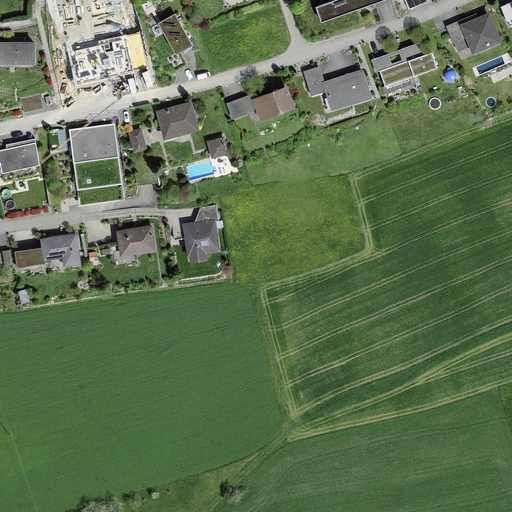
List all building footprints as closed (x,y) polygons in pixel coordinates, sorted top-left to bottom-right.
[(328,0),(315,5),(321,21),(379,0),(328,0)] [(428,0),(404,0),(408,8),(428,0)] [(511,0),(500,5),(508,22),(511,20),(511,0)] [(472,52),(502,39),(489,10),(478,15),(477,12),(446,25),(453,42),(465,37),(472,52)] [(175,11),(158,21),(175,52),(193,42),(175,11)] [(72,34),(71,22),(58,24),(59,31),(60,30),(61,36),(72,34)] [(35,62),(35,39),(30,39),(30,36),(7,36),(7,39),(0,38),(0,63),(0,62),(35,62)] [(371,58),(376,71),(379,70),(385,85),(382,86),(384,92),(413,82),(410,76),(438,66),(432,50),(425,52),(421,41),(371,58)] [(363,67),(325,80),(320,65),(303,70),(311,95),(325,91),(331,110),(373,97),(363,67)] [(295,105),(287,83),(254,96),(251,97),(256,109),(260,119),(295,105)] [(251,97),(254,96),(252,92),(226,102),(233,118),(256,109),(251,97)] [(40,93),(21,98),(24,112),(44,107),(40,93)] [(155,109),(163,138),(165,138),(166,139),(176,136),(176,135),(200,128),(192,100),(155,109)] [(69,128),(79,205),(125,199),(115,122),(69,128)] [(147,148),(141,126),(128,130),(134,152),(147,148)] [(229,152),(224,135),(206,140),(211,157),(229,152)] [(6,143),(6,147),(0,148),(0,162),(2,171),(40,163),(35,137),(6,143)] [(134,168),(137,185),(158,182),(156,165),(134,168)] [(195,220),(182,222),(187,255),(189,254),(190,260),(208,257),(207,252),(217,251),(217,250),(220,249),(217,227),(223,225),(222,219),(219,219),(216,204),(200,206),(195,220)] [(157,250),(153,223),(116,228),(120,255),(157,250)] [(77,231),(40,237),(41,245),(14,249),(17,270),(47,265),(46,259),(62,257),(64,265),(81,263),(77,231)] [(12,263),(9,249),(2,250),(5,264),(12,263)] [(98,259),(96,250),(88,252),(89,261),(98,259)] [(30,300),(27,288),(18,290),(22,303),(30,300)]
